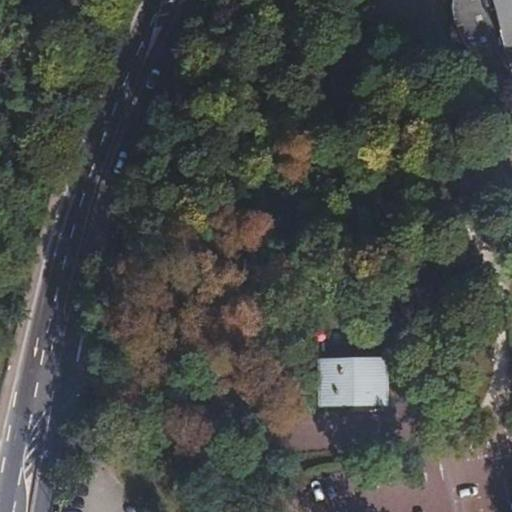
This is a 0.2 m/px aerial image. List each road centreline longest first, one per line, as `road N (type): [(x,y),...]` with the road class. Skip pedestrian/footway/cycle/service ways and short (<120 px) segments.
road 1 (unclassified): [(69,364),(198,410),(285,429),(430,431),(489,416)]
road 2 (tertiary): [(69,364),(84,278),(128,131),(189,0)]
road 3 (tertiary): [(153,0),(80,199),(39,356)]
road 4 (tertiary): [(39,356),(6,511)]
road 5 (tertiary): [(41,511),(69,364)]
